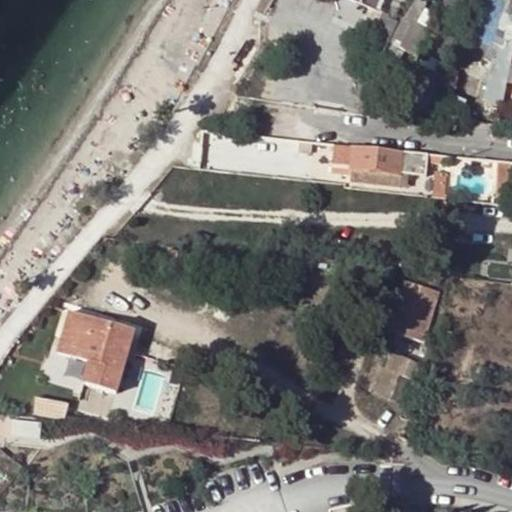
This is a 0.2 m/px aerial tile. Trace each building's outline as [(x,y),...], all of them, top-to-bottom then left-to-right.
[(357,69),(375,77),(400,23),(389,19),(390,16),(379,11),(384,0),(348,0),(368,8),(357,32),(370,38),(357,69)] [(400,23),(382,69),(392,73),(404,53),(415,56),(429,31),(418,24),(430,1),(427,0),(414,0),(404,19),(403,18),(400,23)] [(444,0),(442,7),(444,8),(443,14),(447,17),(442,32),(457,37),(470,0),(444,0)] [(502,106),(511,62),(511,0),(487,0),(467,52),(492,63),(484,102),(502,106)] [(459,124),(467,102),(436,91),(428,113),(459,124)] [(350,150),(333,148),(331,170),(351,172),(409,178),(426,179),(427,166),(442,168),(443,160),(440,159),(350,150)] [(510,166),(494,165),(491,207),(506,209),(510,166)] [(350,184),(408,190),(409,178),(351,172),(350,184)] [(432,198),(445,200),(447,175),(435,173),(432,198)] [(439,293),(405,282),(390,333),(423,343),(439,293)] [(64,314),(53,355),(84,363),(78,385),(113,395),(113,393),(115,393),(133,331),(67,313),(67,315),(64,314)] [(368,392),(390,401),(401,376),(378,367),(368,392)] [(404,373),(403,377),(401,376),(390,401),(402,406),(412,377),(404,373)] [(68,402),(38,395),(34,411),(63,418),(64,417),(65,417),(68,402)]
